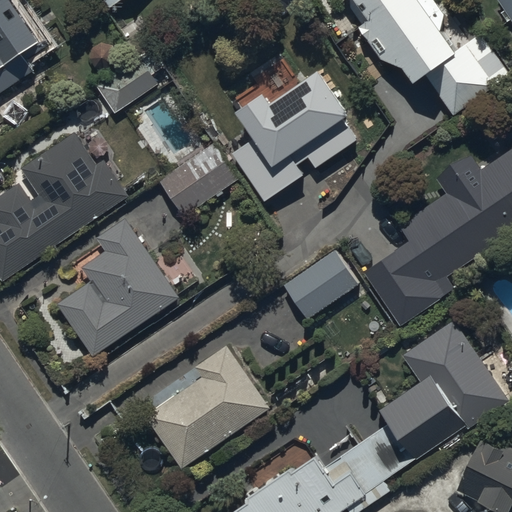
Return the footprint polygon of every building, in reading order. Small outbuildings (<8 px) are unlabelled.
[(46,42),(17,0),(0,0),(0,92),(37,69),(28,54),(46,42)] [(362,0),(419,81),(429,75),(454,112),(511,74),(481,30),(459,45),(427,0),(362,0)] [(511,0),(501,0),(511,16),(511,0)] [(225,53),(203,19),(157,49),(179,83),(225,53)] [(117,112),(160,84),(142,56),(99,84),(117,112)] [(231,153),(264,202),(357,138),(344,118),(348,115),(318,71),(270,104),(263,94),(234,113),(251,139),(231,153)] [(0,222),(0,267),(7,278),(131,197),(103,155),(97,159),(78,130),(24,165),(43,194),(33,200),(19,179),(0,191),(0,221),(0,222)] [(160,178),(185,214),(242,177),(217,140),(160,178)] [(511,147),(491,162),(482,168),(472,153),(436,176),(446,191),(399,222),(411,241),(367,270),(403,323),(458,287),(448,272),(511,230),(511,147)] [(82,264),(93,281),(59,303),(92,353),(182,295),(149,244),(138,228),(128,213),(98,233),(107,247),(82,264)] [(285,282),(308,318),(361,283),(337,248),(285,282)] [(394,420),(324,465),(316,453),(225,511),(337,511),(343,508),(349,504),(422,457),(421,455),(457,432),(459,435),(511,402),(455,318),(404,351),(423,380),(384,405),(394,420)] [(149,413),(184,466),(272,408),(237,356),(229,343),(194,365),(203,378),(149,413)] [(459,488),(507,511),(511,511),(511,446),(486,434),(459,488)]
